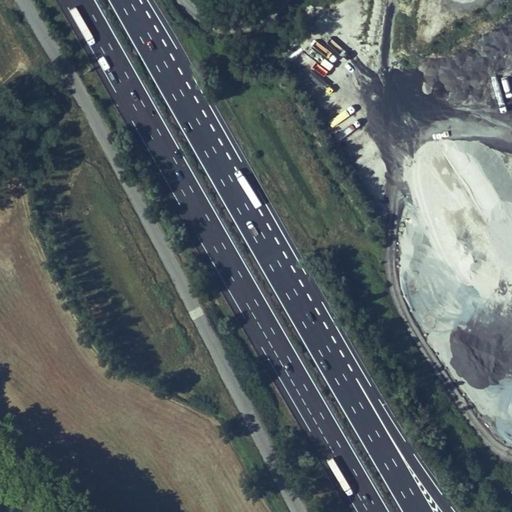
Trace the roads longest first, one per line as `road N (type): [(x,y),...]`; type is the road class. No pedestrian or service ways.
road 1 (motorway): [(79,0),(374,511)]
road 2 (motorway): [(351,396),(127,0)]
road 3 (motorway): [(450,511),(385,419),(351,396)]
road 4 (motorway): [(418,511),(351,396)]
